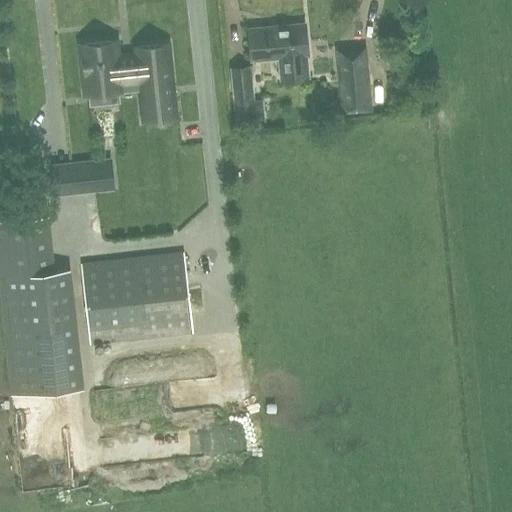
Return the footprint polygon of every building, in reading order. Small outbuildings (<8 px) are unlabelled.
[(260,11),(232,16),(234,24),(247,22),(248,27),(262,24),(260,11)] [(277,26),(280,56),(282,79),(307,76),(305,56),(308,56),(305,23),(277,26)] [(277,26),(249,29),(252,59),(280,56),(277,26)] [(80,44),(81,48),(86,95),(121,91),(120,84),(140,82),(144,120),(175,117),(167,44),(136,47),(137,53),(117,55),(115,40),(80,44)] [(342,113),(372,110),(366,47),(335,50),(342,113)] [(263,104),(254,105),(251,65),(230,67),(235,106),(236,123),(265,120),(263,104)] [(110,159),(67,164),(68,169),(70,192),(113,187),(111,169),(110,159)] [(0,296),(11,396),(76,389),(69,325),(61,326),(49,216),(0,221),(0,296)] [(80,264),(84,299),(89,343),(192,332),(183,253),(80,264)] [(101,390),(102,400),(134,398),(133,388),(101,390)] [(77,453),(76,431),(60,432),(61,454),(77,453)] [(25,488),(56,488),(56,440),(37,440),(37,473),(25,473),(25,488)]
